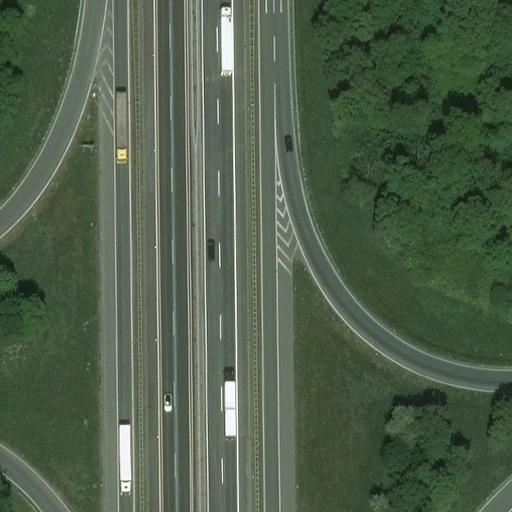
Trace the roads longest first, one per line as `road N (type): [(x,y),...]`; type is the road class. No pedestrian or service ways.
road 1 (motorway): [(114,0),(124,511)]
road 2 (motorway): [(167,0),(174,511)]
road 3 (motorway): [(222,511),(217,0)]
road 4 (motorway): [(274,511),(274,67)]
road 5 (motorway): [(511,382),(431,368),(381,341),(345,306),(300,223),(274,67)]
road 6 (motorway): [(93,0),(69,116),(23,203),(0,227)]
